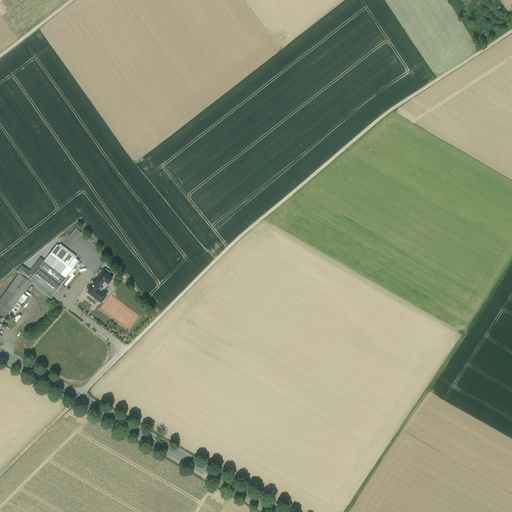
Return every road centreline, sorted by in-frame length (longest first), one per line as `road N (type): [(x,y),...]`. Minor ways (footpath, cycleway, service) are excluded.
road 1 (track): [(511,30),(387,112),(239,237),(127,348)]
road 2 (primary): [(79,397),(278,511)]
